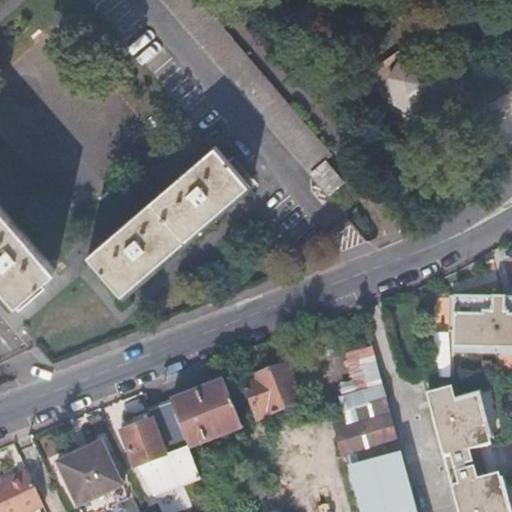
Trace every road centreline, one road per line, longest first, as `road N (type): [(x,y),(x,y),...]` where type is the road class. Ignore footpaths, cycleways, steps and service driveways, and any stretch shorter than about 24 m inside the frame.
road 1 (residential): [(399,261),(0,415)]
road 2 (residential): [(511,185),(399,261)]
road 3 (residential): [(399,261),(425,262),(511,222)]
